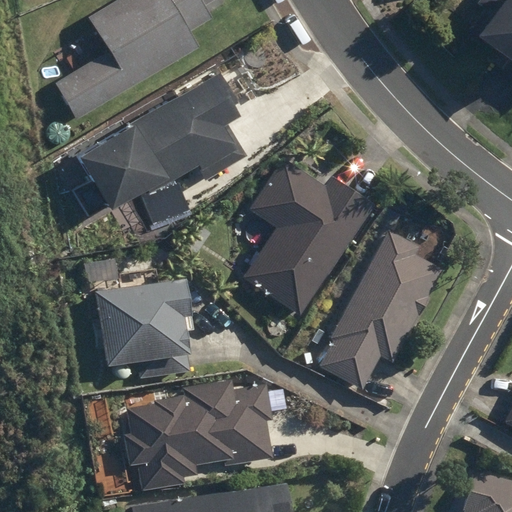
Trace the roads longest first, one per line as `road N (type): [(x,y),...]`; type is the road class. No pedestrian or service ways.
road 1 (residential): [(322,0),(401,106),(511,200)]
road 2 (residential): [(511,269),(435,408),(394,511)]
